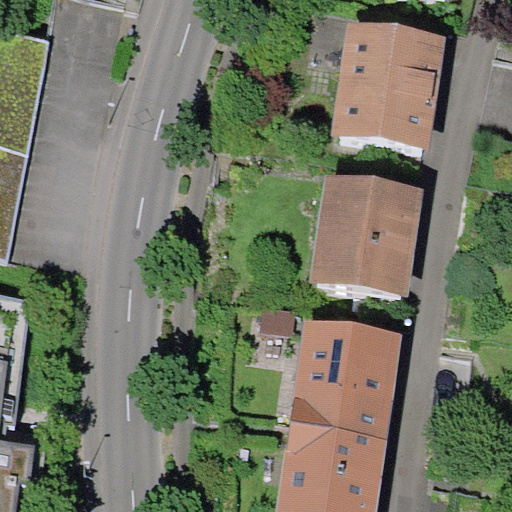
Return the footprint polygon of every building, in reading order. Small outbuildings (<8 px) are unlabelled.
[(465,0),(366,0),(364,11),(460,28),(465,0)] [(53,57),(0,46),(0,267),(11,270),(53,57)] [(451,63),(354,49),(340,150),(436,164),(451,63)] [(432,204),(337,189),(320,295),(416,310),(432,204)] [(0,511),(19,511),(38,320),(0,316),(0,511)] [(385,511),(409,350),(312,336),(285,511),(385,511)]
